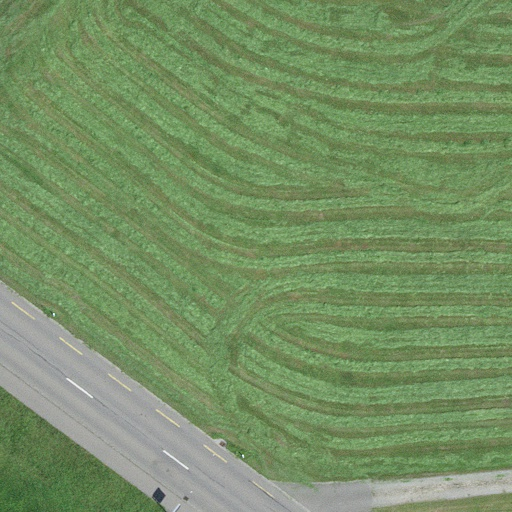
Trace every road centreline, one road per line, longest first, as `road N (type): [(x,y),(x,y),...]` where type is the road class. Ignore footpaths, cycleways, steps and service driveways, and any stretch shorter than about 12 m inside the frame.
road 1 (tertiary): [(0,329),(245,511)]
road 2 (track): [(511,485),(281,511)]
